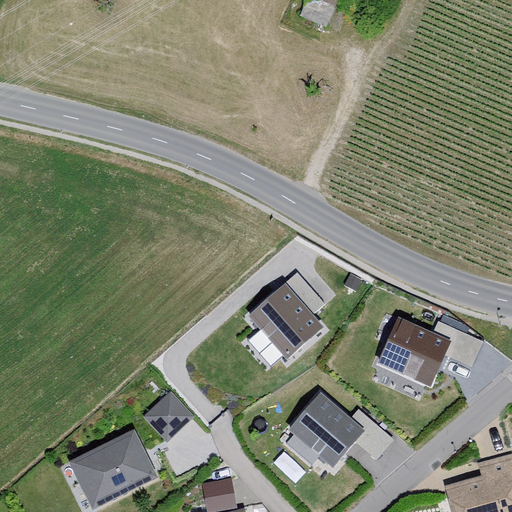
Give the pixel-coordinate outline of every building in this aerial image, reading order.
[(339,0),(308,0),(301,18),(327,30),(339,0)] [(296,264),(248,307),(287,351),(325,317),(315,306),(325,297),(296,264)] [(436,345),(388,324),(369,370),(430,396),(448,355),(469,357),(480,334),(447,320),(436,345)] [(319,387),(287,423),(333,462),(354,438),(373,454),(393,431),(363,404),(352,416),(319,387)] [(166,389),(145,408),(167,433),(188,415),(166,389)] [(136,426),(71,458),(92,502),(158,471),(136,426)] [(485,482),(450,489),(454,511),(511,511),(511,459),(482,465),(485,482)]
